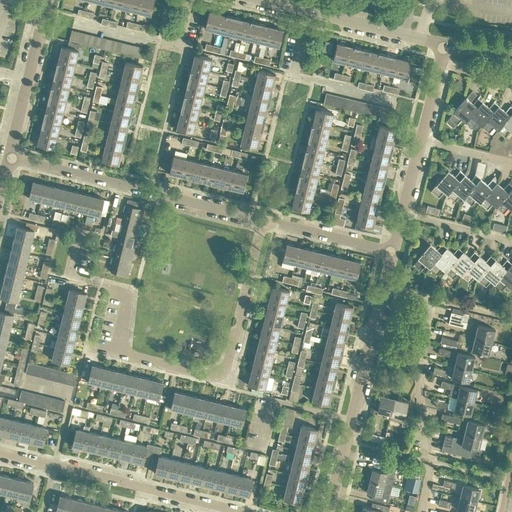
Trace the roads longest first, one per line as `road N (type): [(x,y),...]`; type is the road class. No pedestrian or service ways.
road 1 (residential): [(80,232),(69,275),(127,291),(119,352),(214,376),(226,363),(262,220)]
road 2 (residential): [(9,156),(262,220)]
road 3 (residential): [(432,297),(416,365),(429,471),(420,511)]
road 4 (residential): [(239,511),(53,464)]
road 5 (residential): [(308,11),(292,74),(393,99)]
road 6 (residential): [(188,0),(178,45),(75,23)]
road 7 (tertiary): [(443,43),(308,11)]
road 8 (residential): [(350,419),(383,286)]
road 9 (residential): [(262,220),(391,251)]
road 10 (residential): [(53,464),(73,390),(21,379)]
